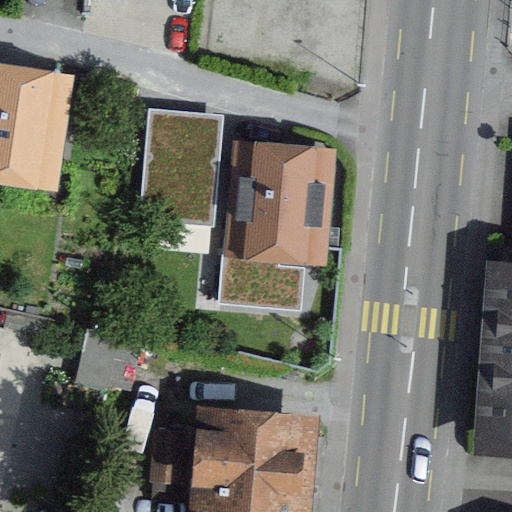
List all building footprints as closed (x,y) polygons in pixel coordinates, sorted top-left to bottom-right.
[(0,167),(49,174),(61,87),(0,78),(0,167)] [(212,150),(151,145),(147,205),(180,208),(181,198),(208,200),(212,150)] [(316,250),(323,162),(244,155),(237,243),(316,250)] [(511,274),(501,274),(490,438),(511,439),(511,274)] [(89,329),(76,381),(106,388),(119,336),(89,329)] [(293,511),(300,429),(214,422),(213,440),(202,439),(197,501),(208,502),(207,511),(293,511)] [(156,435),(151,496),(177,498),(181,436),(156,435)]
